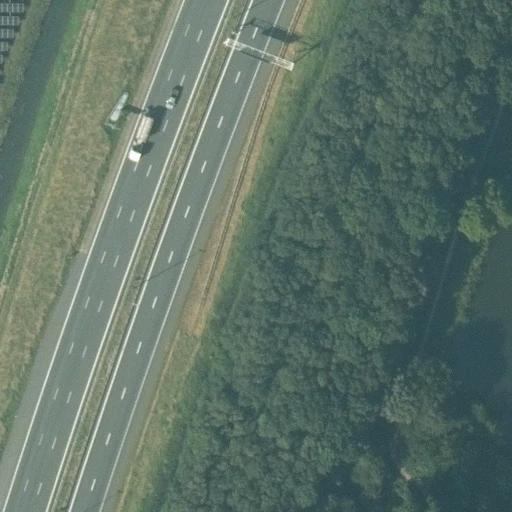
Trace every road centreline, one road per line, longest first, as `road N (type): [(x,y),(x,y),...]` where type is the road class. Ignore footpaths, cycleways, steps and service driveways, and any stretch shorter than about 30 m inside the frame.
road 1 (motorway): [(198,0),(16,511)]
road 2 (motorway): [(89,511),(221,114),(267,0)]
